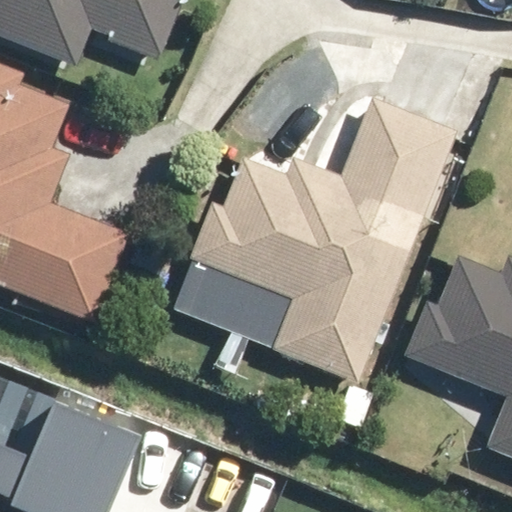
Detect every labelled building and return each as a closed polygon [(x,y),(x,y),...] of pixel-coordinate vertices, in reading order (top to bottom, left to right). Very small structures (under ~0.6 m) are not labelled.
[(0,0),(0,35),(77,63),(88,33),(162,60),(183,0),(0,0)] [(0,279),(102,317),(132,237),(50,206),(74,144),(63,140),(77,102),(20,81),(24,70),(0,61),(0,279)] [(212,203),(191,254),(296,297),(275,348),(362,383),(464,134),(374,98),(342,175),(293,155),(286,172),(244,155),(223,207),(212,203)] [(429,302),(406,356),(506,398),(486,446),(511,457),(511,258),(510,258),(502,278),(458,259),(438,305),(429,302)] [(0,486),(64,511),(102,511),(138,425),(54,391),(32,443),(0,429),(0,486)]
